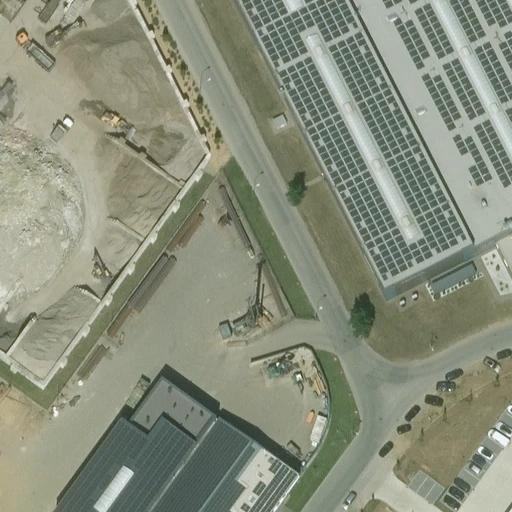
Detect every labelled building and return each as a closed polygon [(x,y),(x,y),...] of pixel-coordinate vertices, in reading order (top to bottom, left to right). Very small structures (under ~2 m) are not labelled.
[(480,255),(350,3),(349,0),(232,0),(387,303),(480,255)] [(511,0),(355,0),(350,3),(480,255),(496,247),(511,238),(511,0)] [(144,160),(144,157),(86,120),(82,119),(65,108),(63,120),(68,124),(66,138),(55,137),(53,148),(65,149),(72,154),(60,173),(56,173),(50,183),(34,173),(18,171),(20,160),(16,157),(0,154),(0,201),(42,228),(49,229),(54,221),(90,244),(144,160)] [(511,238),(496,247),(511,279),(511,238)] [(277,511),(301,480),(163,379),(64,511),(277,511)]
